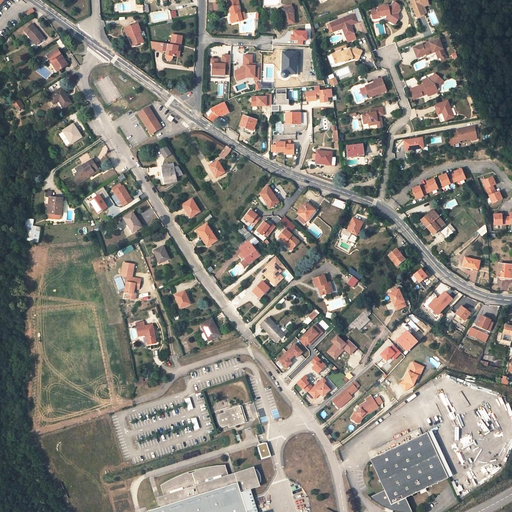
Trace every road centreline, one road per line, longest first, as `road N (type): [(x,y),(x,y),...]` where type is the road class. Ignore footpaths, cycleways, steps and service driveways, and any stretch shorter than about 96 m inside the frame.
road 1 (residential): [(248,335),(181,246),(87,91),(85,65),(99,47)]
road 2 (residential): [(132,402),(160,392),(178,371),(236,351),(259,357),(328,450),(342,511)]
road 3 (tertiary): [(194,116),(272,166),(377,204)]
road 4 (track): [(72,511),(36,434),(132,402)]
road 5 (tertiary): [(385,209),(454,282),(511,300)]
road 6 (residential): [(385,54),(406,113),(390,136),(377,204)]
